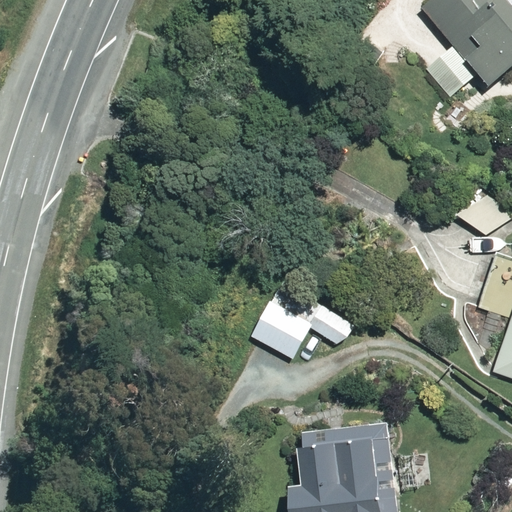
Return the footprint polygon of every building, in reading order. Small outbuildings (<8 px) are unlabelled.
[(511,0),(417,0),(413,4),(490,89),(511,69),(511,0)] [(511,213),(489,184),(454,211),(483,248),(502,233),(496,225),(511,213)] [(299,265),(219,316),(293,382),(370,341),(299,265)] [(511,316),(494,376),(511,380),(511,316)] [(392,511),(383,428),(289,438),(296,511),(392,511)]
